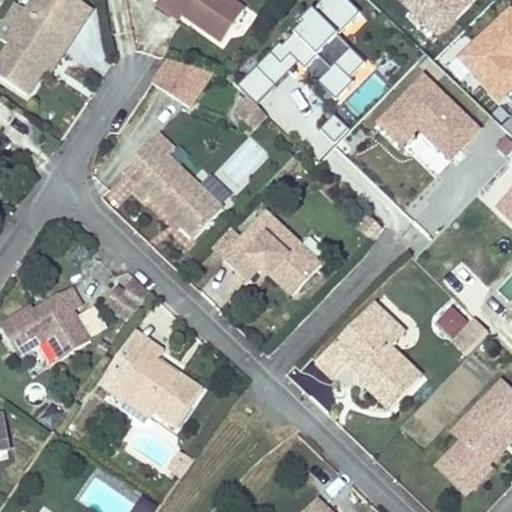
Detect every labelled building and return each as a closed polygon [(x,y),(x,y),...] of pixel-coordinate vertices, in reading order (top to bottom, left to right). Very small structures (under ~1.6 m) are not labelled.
[(183,16),(159,0),(156,5),(179,21),(183,16)] [(159,0),(183,16),(222,44),(245,11),(229,0),(159,0)] [(279,47),(238,88),(248,98),(253,103),(257,107),(297,66),(304,73),(317,60),(330,72),(317,85),(334,102),(351,85),(347,81),(363,66),(335,39),(358,16),(342,0),(325,0),(300,25),(302,27),(281,49),(279,47)] [(399,0),(420,20),(438,1),(454,17),(470,0),(399,0)] [(436,35),(454,17),(438,1),(420,20),(436,35)] [(0,39),(6,44),(27,12),(17,5),(0,30),(0,39)] [(27,12),(6,44),(10,46),(0,61),(0,79),(29,98),(45,71),(58,53),(63,56),(73,42),(27,12)] [(511,12),(462,59),(501,102),(506,97),(511,103),(511,12)] [(51,75),(63,56),(58,53),(45,71),(51,75)] [(199,110),(211,77),(164,59),(152,93),(199,110)] [(361,112),(388,88),(374,73),(348,97),(361,112)] [(479,131),(423,78),(379,126),(402,147),(418,131),(451,162),(479,131)] [(253,103),(248,98),(234,112),(239,117),(253,103)] [(253,103),(239,117),(253,131),(267,116),(257,107),(253,103)] [(338,144),(349,131),(333,118),(322,131),(338,144)] [(176,151),(160,135),(124,172),(139,186),(134,191),(145,202),(150,198),(195,241),(223,211),(168,158),(176,151)] [(511,220),(511,197),(500,209),(511,220)] [(275,273),(296,294),(322,267),(267,215),(223,261),(247,283),(260,270),(268,261),(278,271),(275,273)] [(370,218),(360,228),(375,242),(383,230),(370,218)] [(511,297),(511,259),(507,256),(491,286),(511,297)] [(278,271),(268,261),(260,270),(269,279),(271,277),(293,298),(296,294),(275,273),(278,271)] [(141,306),(118,290),(108,304),(131,320),(141,306)] [(72,291),(42,309),(44,312),(37,316),(35,313),(33,309),(1,328),(19,358),(49,341),(62,362),(92,344),(74,313),(83,307),(72,291)] [(467,360),(488,340),(454,304),(433,324),(467,360)] [(383,330),(391,322),(374,306),(318,364),(334,380),(349,366),(356,358),(371,371),(362,379),(360,381),(391,412),(421,380),(391,351),(398,344),(383,330)] [(405,336),(391,322),(383,330),(398,344),(405,336)] [(157,364),(159,361),(164,352),(151,343),(118,391),(155,415),(177,430),(203,390),(180,375),(178,378),(157,364)] [(371,371),(356,358),(349,366),(362,379),(371,371)] [(159,361),(157,364),(178,378),(180,375),(159,361)] [(488,408),(507,388),(503,384),(484,403),(488,408)] [(511,392),(507,388),(488,408),(484,403),(468,420),(477,429),(463,444),(438,469),(467,498),(493,471),(489,468),(499,457),(493,452),(511,433),(511,392)] [(118,391),(115,397),(151,421),(155,415),(118,391)] [(0,417),(0,453),(9,451),(2,417),(0,417)] [(477,429),(468,420),(453,435),(463,444),(477,429)] [(499,457),(511,444),(511,433),(493,452),(499,457)] [(155,511),(158,508),(143,500),(135,511),(155,511)] [(330,511),(318,500),(306,511),(330,511)]
